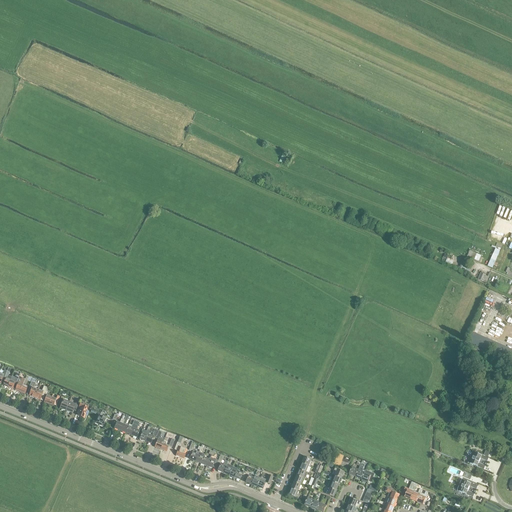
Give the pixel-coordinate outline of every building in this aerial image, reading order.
[(477,254),(471,251),(468,258),(479,262),(482,256),(477,254)] [(493,267),(498,255),(493,252),(488,265),(493,267)] [(472,265),(465,262),(464,263),(461,262),(457,271),(460,272),(462,269),(468,272),(472,265)] [(489,277),(491,273),(489,272),(487,276),(485,275),(485,274),(480,272),(477,279),(478,279),(486,283),(489,277)] [(472,332),(468,343),(485,350),(511,361),(511,349),(489,340),(472,332)] [(467,384),(471,377),(473,375),(470,374),(460,368),(455,376),(467,384)] [(5,377),(2,382),(4,383),(3,385),(8,387),(11,380),(12,377),(9,376),(10,372),(8,371),(7,371),(5,377)] [(11,380),(8,387),(13,389),(16,382),(17,382),(20,375),(17,374),(15,378),(12,377),(11,380)] [(23,385),(20,392),(25,394),(28,387),(25,386),(27,381),(31,382),(31,381),(33,378),(27,376),(26,376),(25,379),(23,385)] [(18,383),(15,390),(20,392),(23,385),(25,379),(23,378),(21,382),(19,381),(18,383)] [(31,386),(29,391),(30,392),(29,395),(35,398),(38,390),(33,388),(36,383),(35,383),(36,380),(33,378),(31,381),(31,382),(29,386),(31,386)] [(38,390),(35,398),(40,400),(41,396),(43,397),(45,393),(46,393),(47,391),(49,392),(50,389),(48,388),(44,386),(41,392),(38,390)] [(51,397),(48,404),(53,406),(54,405),(56,406),(60,397),(57,396),(56,399),(51,397)] [(66,411),(69,403),(63,400),(64,398),(61,397),(58,404),(61,405),(60,408),(66,411)] [(84,418),(88,407),(89,405),(84,403),(85,401),(82,400),(78,407),(81,408),(78,416),(84,418)] [(75,405),(69,403),(66,411),(72,413),(73,410),(76,411),(79,404),(76,403),(75,405)] [(97,418),(95,423),(103,426),(103,425),(104,425),(106,419),(102,417),(103,414),(104,411),(101,410),(100,412),(97,418)] [(125,418),(126,415),(124,414),(123,416),(122,420),(121,419),(119,423),(117,422),(115,429),(120,431),(123,424),(124,421),(125,418)] [(134,429),(137,422),(134,421),(131,428),(128,427),(126,433),(131,435),(134,429)] [(137,430),(139,423),(137,422),(134,429),(131,435),(137,438),(140,431),(137,430)] [(128,427),(123,424),(120,431),(126,433),(128,427)] [(145,441),(151,428),(152,425),(150,424),(147,431),(143,430),(140,439),(145,441)] [(153,437),(151,436),(153,429),(151,428),(145,441),(151,443),(153,437),(155,438),(158,431),(156,430),(153,437)] [(160,449),(163,444),(164,440),(159,438),(162,432),(158,431),(155,438),(157,439),(154,447),(160,449)] [(180,444),(183,438),(180,437),(178,442),(177,442),(174,450),(177,451),(176,455),(184,458),(186,454),(187,454),(188,452),(185,450),(179,447),(180,444)] [(198,455),(195,462),(201,464),(203,457),(205,454),(199,452),(198,455)] [(488,461),(489,458),(473,452),(468,463),(484,469),(486,466),(479,463),(481,459),(488,461)] [(192,453),(190,459),(195,462),(198,455),(192,453)] [(203,457),(201,464),(206,466),(209,460),(203,457)] [(209,460),(206,466),(212,468),(213,467),(215,468),(218,462),(218,461),(215,460),(210,457),(209,460)] [(310,467),(311,462),(311,460),(305,457),(302,463),(308,466),(310,467)] [(220,464),(217,471),(223,473),(226,467),(227,464),(228,462),(225,461),(223,466),(220,464)] [(306,472),(308,466),(302,463),(300,470),(306,472)] [(226,467),(223,473),(229,475),(231,469),(232,467),(233,466),(229,465),(227,464),(226,467)] [(365,473),(362,472),(365,465),(361,464),(360,467),(359,470),(356,477),(362,479),(365,473)] [(231,469),(229,475),(234,478),(237,471),(238,469),(232,467),(231,469)] [(342,478),(344,472),(335,468),(334,470),(337,472),(335,476),(342,478)] [(356,477),(359,470),(352,468),(350,474),(356,477)] [(303,479),(306,472),(300,470),(297,476),(303,479)] [(237,471),(234,478),(240,480),(241,477),(244,478),(245,475),(246,472),(244,471),(242,474),(237,471)] [(371,483),(374,474),(366,471),(365,473),(362,479),(371,483)] [(245,475),(244,478),(247,480),(245,482),(251,485),(254,478),(254,477),(255,476),(249,474),(246,472),(245,475)] [(342,478),(335,476),(332,475),(331,478),(332,478),(331,481),(339,485),(342,478)] [(254,478),(251,485),(257,487),(259,481),(260,479),(260,478),(255,476),(254,477),(254,478)] [(300,485),(303,479),(297,476),(294,482),(300,485)] [(259,481),(257,487),(262,489),(265,483),(266,480),(261,478),(260,478),(260,479),(259,481)] [(477,489),(478,486),(462,480),(457,491),(473,497),(475,494),(468,491),(470,487),(477,489)] [(337,491),(339,485),(331,481),(328,487),(337,491)] [(298,491),(300,485),(294,482),(292,489),(298,491)] [(416,487),(417,484),(415,483),(414,486),(411,492),(408,490),(409,489),(406,488),(404,492),(406,494),(405,497),(411,500),(414,493),(416,487)] [(334,497),(337,491),(328,487),(326,494),(334,497)] [(398,501),(400,495),(394,492),(394,491),(387,488),(386,492),(390,493),(388,497),(398,501)] [(298,499),(299,496),(296,495),(298,491),(292,489),(289,495),(298,499)] [(427,495),(429,492),(426,491),(425,494),(421,493),(420,495),(417,502),(423,505),(426,498),(427,495)] [(417,502),(420,495),(414,493),(411,500),(417,502)] [(395,507),(398,501),(388,497),(383,495),(382,497),(387,499),(385,503),(395,507)] [(311,507),(314,501),(307,498),(305,504),(311,507)] [(355,507),(358,501),(352,498),(349,505),(355,507)] [(318,510),(320,503),(314,501),(311,507),(318,510)] [(393,511),(395,507),(385,503),(380,501),(379,503),(384,505),(382,509),(383,510),(386,511),(388,511),(393,511)] [(323,511),(324,511),(327,506),(320,503),(318,510),(323,511)]
